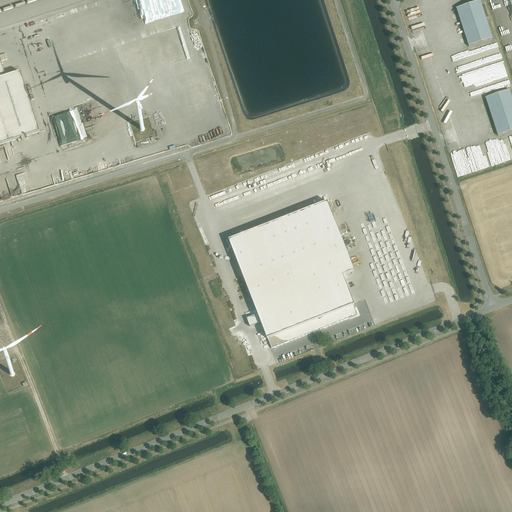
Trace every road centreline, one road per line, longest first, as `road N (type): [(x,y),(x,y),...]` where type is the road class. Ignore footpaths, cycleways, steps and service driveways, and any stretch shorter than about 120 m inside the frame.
road 1 (tertiary): [(0,504),(492,307)]
road 2 (unclassified): [(393,0),(492,307)]
road 3 (unknown): [(407,47),(434,33),(445,40),(459,122),(435,140)]
